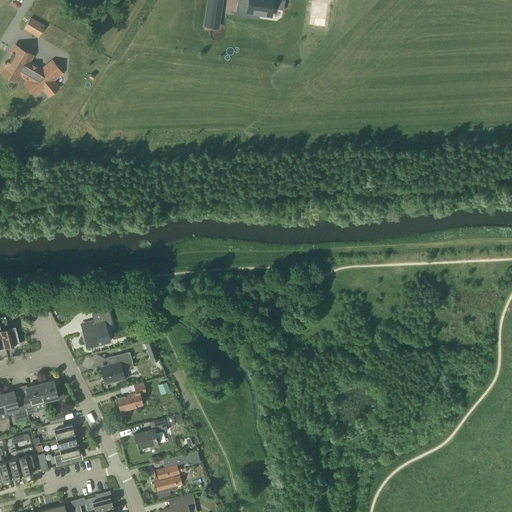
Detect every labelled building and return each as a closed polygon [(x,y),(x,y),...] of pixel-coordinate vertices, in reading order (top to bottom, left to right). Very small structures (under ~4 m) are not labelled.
[(237,0),(237,3),(248,5),(247,12),(259,14),(271,16),(272,8),(283,10),(285,0),(284,0),(237,0)] [(319,25),(329,25),(330,0),(313,0),(311,53),(318,53),(319,25)] [(220,8),(207,7),(204,26),(217,28),(220,8)] [(38,38),(45,26),(31,18),(23,29),(38,38)] [(41,68),(29,61),(32,56),(14,45),(2,67),(26,81),(23,83),(34,97),(63,73),(52,60),(41,68)] [(95,329),(83,332),(87,347),(109,341),(105,326),(103,318),(102,311),(91,314),(93,321),(95,329)] [(0,329),(0,330),(4,347),(19,343),(14,326),(0,329)] [(151,362),(159,359),(152,340),(144,343),(151,362)] [(106,384),(123,379),(121,372),(133,369),(129,352),(116,356),(118,363),(101,367),(106,384)] [(40,383),(44,401),(58,398),(54,380),(40,383)] [(119,410),(142,405),(139,392),(145,391),(143,382),(133,385),(135,393),(116,397),(119,410)] [(35,403),(44,401),(40,383),(26,386),(28,395),(22,397),(22,398),(23,401),(25,409),(27,414),(35,412),(37,410),(36,407),(36,406),(35,403)] [(23,401),(22,398),(15,399),(13,390),(0,393),(5,412),(12,410),(15,422),(28,419),(27,415),(27,414),(25,409),(23,401)] [(50,424),(64,420),(62,412),(48,416),(50,424)] [(158,447),(155,433),(167,430),(164,418),(151,421),(153,429),(133,435),(134,439),(135,439),(137,449),(149,446),(149,449),(158,447)] [(56,439),(74,434),(71,424),(64,426),(63,421),(46,426),(48,435),(54,434),(56,439)] [(58,449),(77,444),(74,434),(56,439),(50,441),(51,445),(57,444),(58,449)] [(77,444),(58,449),(60,454),(54,456),(56,466),(79,460),(77,455),(79,455),(77,444)] [(15,451),(17,457),(21,475),(32,473),(30,465),(36,463),(32,447),(21,449),(15,451)] [(17,457),(15,451),(11,452),(12,458),(7,460),(11,478),(21,475),(17,457)] [(189,454),(188,453),(163,460),(165,468),(155,470),(158,481),(154,482),(158,496),(170,493),(169,491),(177,489),(176,486),(181,485),(176,465),(194,460),(192,453),(189,454)] [(11,478),(7,460),(2,461),(0,454),(0,476),(1,481),(11,478)] [(89,462),(80,463),(81,473),(89,472),(89,462)] [(187,511),(186,504),(195,501),(193,493),(168,500),(169,507),(162,509),(163,511),(187,511)] [(94,511),(112,507),(110,497),(96,500),(95,496),(84,499),(87,511),(94,509),(94,511)]
